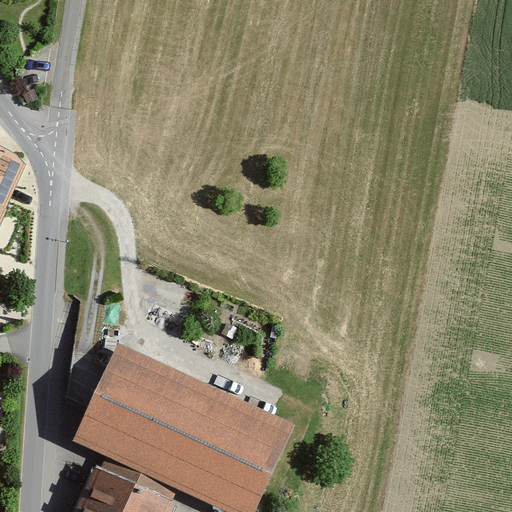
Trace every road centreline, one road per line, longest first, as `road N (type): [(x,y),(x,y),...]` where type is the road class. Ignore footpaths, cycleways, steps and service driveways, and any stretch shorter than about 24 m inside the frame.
road 1 (unclassified): [(32,511),(53,164)]
road 2 (residential): [(79,0),(53,164)]
